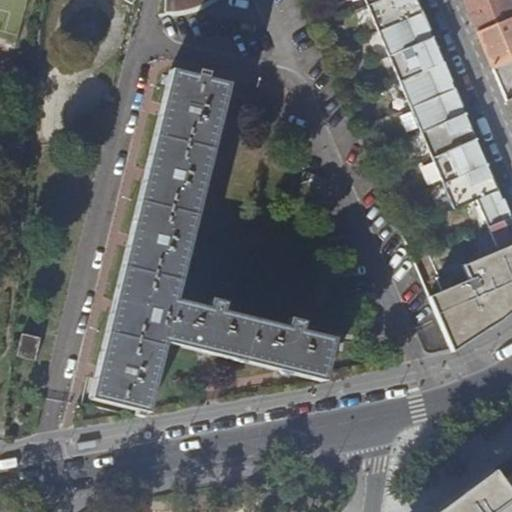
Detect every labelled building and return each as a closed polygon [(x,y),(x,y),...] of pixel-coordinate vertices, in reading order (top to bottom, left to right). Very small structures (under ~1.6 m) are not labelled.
[(128,0),(135,4),(137,0),(167,0),(165,12),(181,11),(196,7),(210,1),(212,0),(128,0)] [(417,0),(365,0),(459,215),(477,207),(499,258),(464,273),(470,287),(431,304),(452,352),(458,349),(500,321),(511,312),(511,221),(503,200),(502,201),(417,0)] [(462,0),(478,34),(511,19),(511,10),(507,0),(462,0)] [(511,19),(478,34),(492,70),(511,60),(511,19)] [(511,60),(492,70),(506,103),(511,100),(511,60)] [(206,80),(208,74),(198,71),(196,77),(172,71),(89,401),(148,415),(165,346),(323,383),(333,340),(300,333),(302,323),(287,320),(284,329),(221,313),(223,305),(210,302),(207,311),(175,303),(229,85),(206,80)] [(23,336),(17,358),(35,363),(42,341),(23,336)] [(511,511),(511,478),(503,485),(498,479),(494,473),(441,511),(511,511)]
